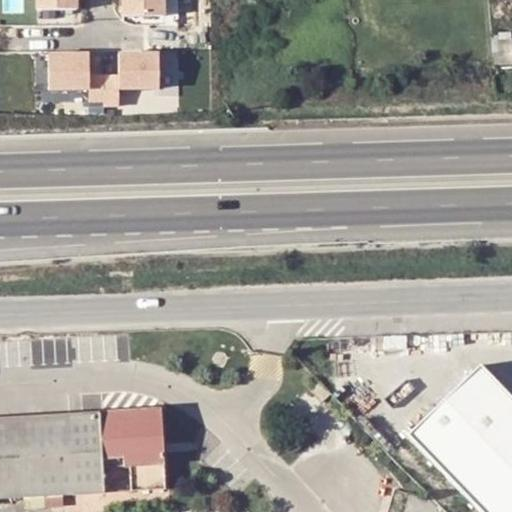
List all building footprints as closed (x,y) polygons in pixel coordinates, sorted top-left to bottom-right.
[(166,12),(165,0),(119,0),(121,15),(166,12)] [(89,88),(89,50),(47,50),(47,88),(89,88)] [(118,50),(118,72),(89,72),(89,103),(121,103),(121,90),(160,90),(160,50),(118,50)] [(511,511),(511,396),(479,363),(408,432),(484,511),(511,511)] [(168,482),(165,401),(103,404),(104,455),(131,455),(131,483),(168,482)] [(103,404),(0,407),(0,488),(39,487),(106,486),(104,455),(103,404)]
